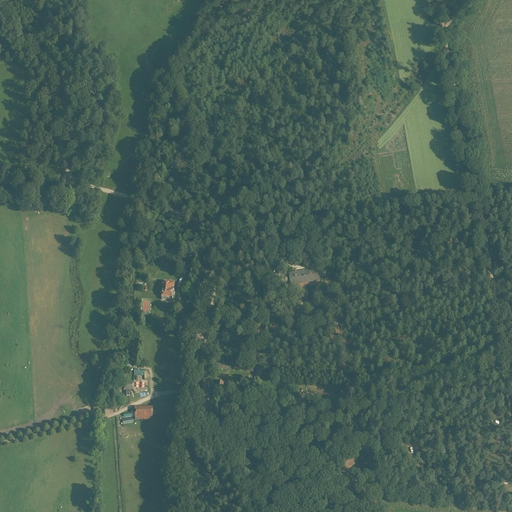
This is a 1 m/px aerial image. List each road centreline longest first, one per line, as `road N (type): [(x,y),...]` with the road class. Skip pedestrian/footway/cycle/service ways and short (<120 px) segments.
road 1 (track): [(207,398),(356,407),(497,385),(510,373),(444,33)]
road 2 (track): [(228,240),(249,189),(346,160),(444,35)]
road 3 (track): [(0,443),(165,393),(207,391)]
road 4 (track): [(511,432),(465,454),(399,402),(365,443)]
road 5 (track): [(217,231),(227,253),(205,337),(207,398)]
road 6 (track): [(511,486),(373,490)]
road 7 (track): [(226,241),(263,238),(293,266),(313,267),(314,258),(284,255)]
road 8 (track): [(36,51),(76,180)]
